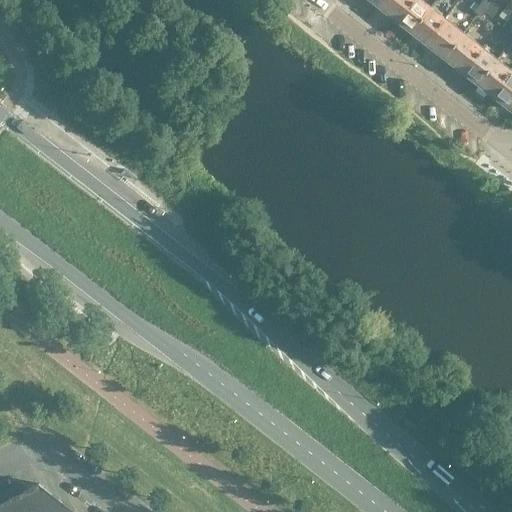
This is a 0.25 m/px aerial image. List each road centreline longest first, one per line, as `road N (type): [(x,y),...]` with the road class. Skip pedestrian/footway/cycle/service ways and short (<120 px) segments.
road 1 (secondary): [(474,511),(212,277),(0,112)]
road 2 (secondary): [(0,218),(384,511)]
road 3 (residential): [(511,153),(311,0)]
road 4 (unclassified): [(0,474),(45,452),(58,454),(131,511)]
